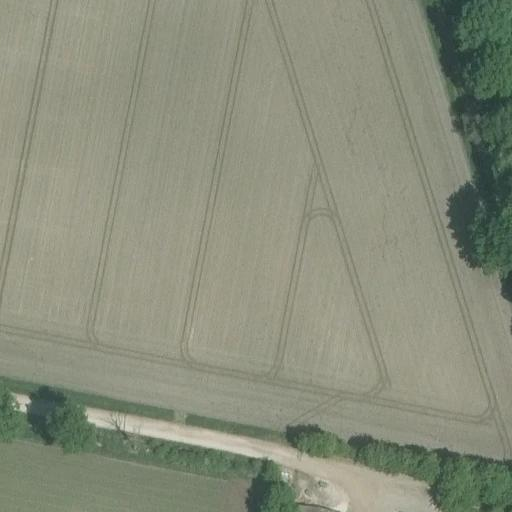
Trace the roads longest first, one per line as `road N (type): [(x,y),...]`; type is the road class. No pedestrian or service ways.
road 1 (track): [(272,450),(0,397)]
road 2 (track): [(446,0),(511,224)]
